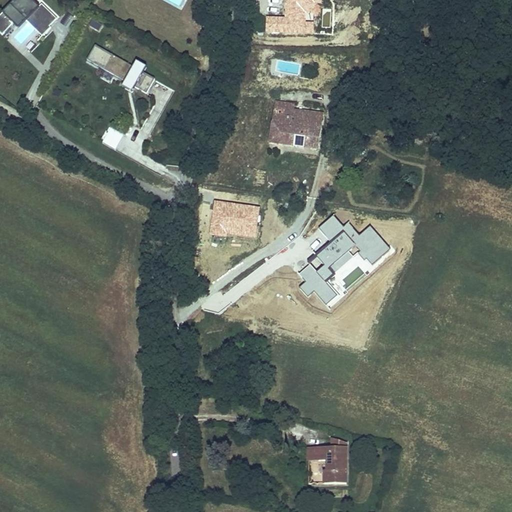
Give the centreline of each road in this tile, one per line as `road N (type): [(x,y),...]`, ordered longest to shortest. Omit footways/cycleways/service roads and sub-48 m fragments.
road 1 (unclassified): [(182,511),(173,302),(183,206),(240,0)]
road 2 (unknown): [(173,302),(190,304),(289,230),(306,210),(322,163)]
road 3 (unknown): [(183,206),(0,107)]
road 4 (unknown): [(176,412),(251,415),(321,433)]
